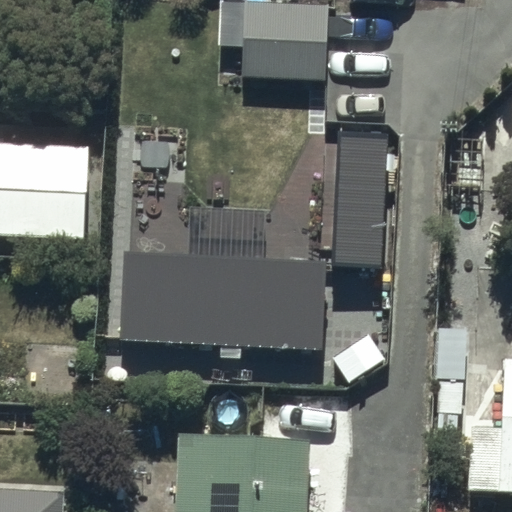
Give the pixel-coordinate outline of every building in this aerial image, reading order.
[(330,2),(249,3),(249,76),(331,75),(330,2)] [(316,346),(322,258),(122,244),(116,333),(316,346)] [(467,325),(437,326),(437,454),(459,454),(459,411),(463,411),(463,378),(467,378),(467,325)] [(504,422),(473,421),(472,487),(511,487),(511,355),(505,355),(504,422)] [(306,511),(308,433),(181,431),(179,511),(306,511)] [(0,511),(66,511),(68,490),(0,486),(0,511)]
